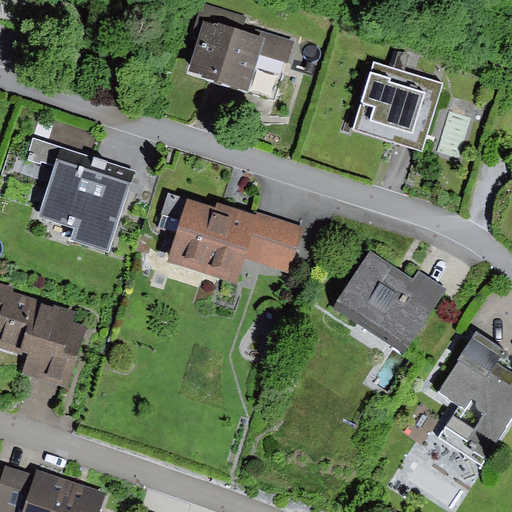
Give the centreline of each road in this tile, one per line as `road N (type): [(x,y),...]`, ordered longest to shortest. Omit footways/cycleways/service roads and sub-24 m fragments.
road 1 (residential): [(0,75),(480,234),(511,266)]
road 2 (residential): [(0,425),(253,511)]
